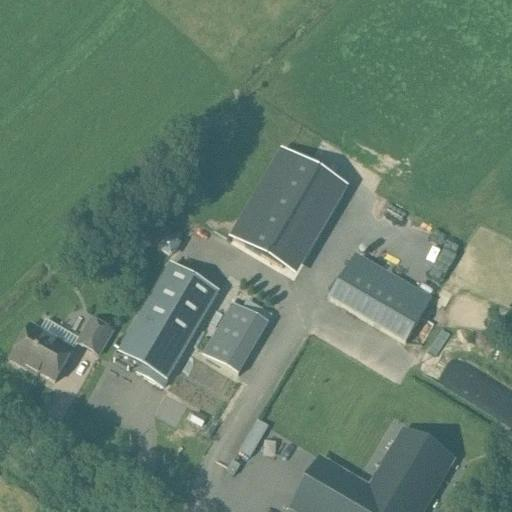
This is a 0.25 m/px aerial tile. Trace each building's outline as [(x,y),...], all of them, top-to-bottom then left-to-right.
[(268,181),(232,242),(294,278),(346,191),(317,174),(284,154),(268,181)] [(167,240),(160,250),(170,257),(177,246),(167,240)] [(431,301),(354,257),(327,303),(405,348),(431,301)] [(218,298),(169,270),(118,356),(141,369),(137,376),(163,391),(218,298)] [(200,355),(234,376),(265,327),(230,306),(200,355)] [(114,335),(90,321),(75,347),(99,361),(114,335)] [(73,354),(30,329),(10,363),(27,373),(28,371),(55,386),(73,354)] [(210,422),(202,434),(210,438),(217,426),(210,422)] [(305,511),(425,511),(454,464),(402,434),(368,493),(361,505),(323,482),(305,511)]
